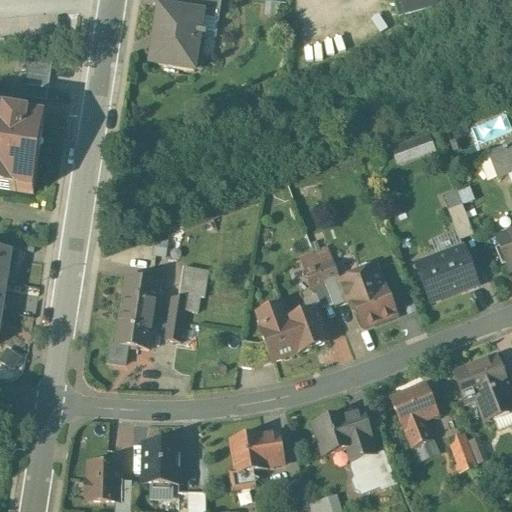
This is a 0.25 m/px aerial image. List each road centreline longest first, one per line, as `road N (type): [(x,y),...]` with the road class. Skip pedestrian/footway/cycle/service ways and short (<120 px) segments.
road 1 (residential): [(46,403),(232,408),(366,373),(511,316)]
road 2 (unclassified): [(114,0),(46,403)]
